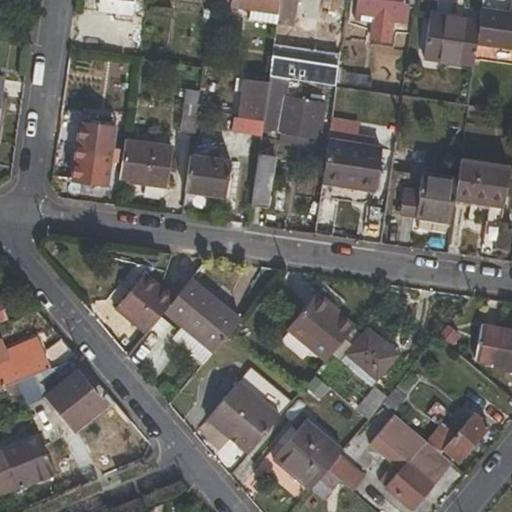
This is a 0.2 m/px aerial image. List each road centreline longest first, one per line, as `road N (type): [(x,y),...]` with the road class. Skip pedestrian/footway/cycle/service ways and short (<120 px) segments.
road 1 (residential): [(27,217),(511,285)]
road 2 (residential): [(0,231),(192,463)]
road 3 (residential): [(54,0),(27,217)]
road 4 (residential): [(75,511),(192,463)]
